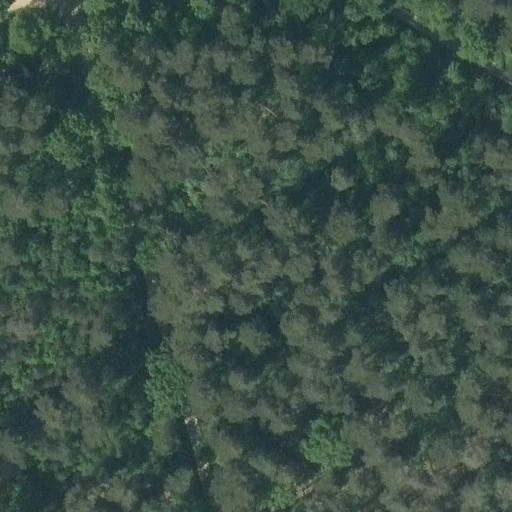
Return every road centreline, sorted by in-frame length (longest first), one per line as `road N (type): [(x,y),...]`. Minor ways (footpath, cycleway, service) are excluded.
road 1 (track): [(77,0),(215,511)]
road 2 (track): [(511,79),(385,0)]
